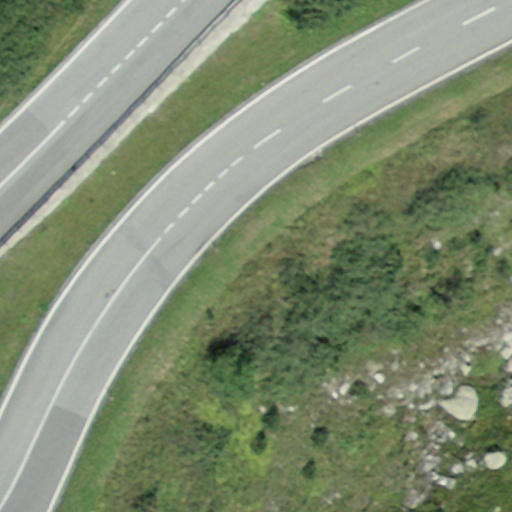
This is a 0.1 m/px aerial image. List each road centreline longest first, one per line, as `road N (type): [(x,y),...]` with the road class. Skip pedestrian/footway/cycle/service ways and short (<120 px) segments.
road 1 (primary): [(511,0),(304,110),(182,213),(87,338),(0,506)]
road 2 (primary): [(0,183),(183,0)]
